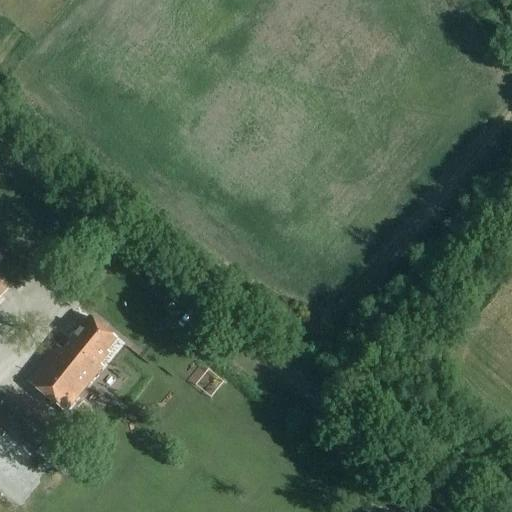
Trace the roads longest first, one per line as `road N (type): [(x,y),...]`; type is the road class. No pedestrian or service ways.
road 1 (unclassified): [(455,511),(0,144)]
road 2 (track): [(273,366),(385,265),(511,107)]
